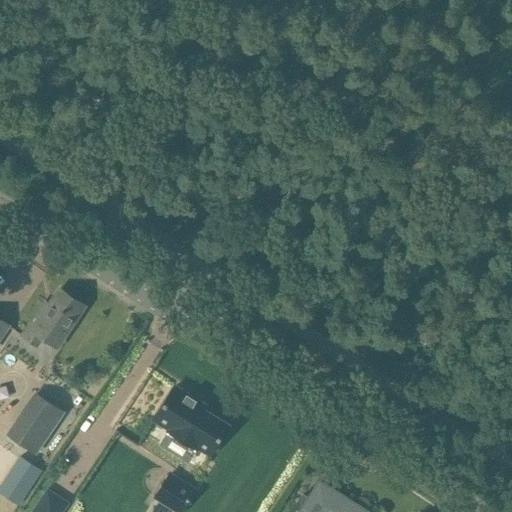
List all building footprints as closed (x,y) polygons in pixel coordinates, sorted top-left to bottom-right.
[(34,315),(21,335),(38,347),(45,337),(58,346),(85,306),(61,291),(47,313),(39,307),(34,315)] [(0,342),(12,325),(0,316),(0,342)] [(175,387),(155,419),(171,429),(168,434),(195,451),(198,446),(211,454),(229,426),(203,410),(206,406),(175,387)] [(64,411),(38,394),(11,434),(37,452),(64,411)] [(0,480),(12,490),(30,466),(8,450),(0,461),(0,480)] [(183,511),(198,490),(171,472),(153,499),(173,511),(183,511)] [(231,511),(262,511),(276,493),(258,480),(253,488),(243,481),(225,507),(231,511)] [(368,511),(324,482),(310,503),(301,497),(291,511),(368,511)] [(62,511),(68,503),(49,490),(33,511),(62,511)]
